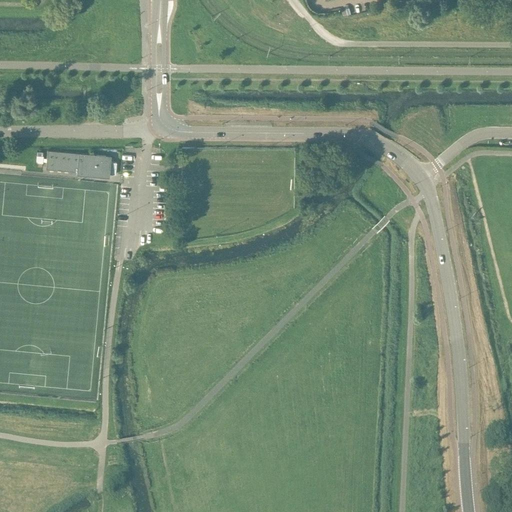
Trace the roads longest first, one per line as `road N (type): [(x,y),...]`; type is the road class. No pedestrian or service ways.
road 1 (tertiary): [(468,511),(456,340),(420,176)]
road 2 (unclassified): [(511,44),(346,44),(318,30),(292,0)]
road 3 (tertiary): [(162,124),(186,132),(331,134)]
road 4 (unclassified): [(0,132),(148,130)]
